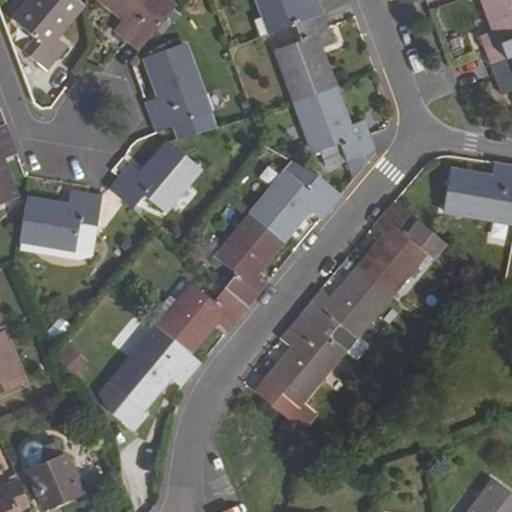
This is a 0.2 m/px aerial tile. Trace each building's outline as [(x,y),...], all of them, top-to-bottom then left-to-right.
[(31,0),(14,21),(35,38),(22,53),(46,72),(67,47),(55,37),(81,4),(76,0),(31,0)] [(113,31),(137,50),(173,9),(162,0),(102,0),(123,18),(113,31)] [(260,37),(270,33),(295,24),(322,13),(317,0),(257,0),(264,16),(254,20),(260,37)] [(511,0),(483,0),(495,30),(480,35),(491,65),(511,57),(511,0)] [(301,40),(276,49),(295,101),(333,87),(318,49),(333,43),(322,13),(295,24),(301,40)] [(146,59),(160,98),(145,104),(156,133),(207,113),(182,45),(146,59)] [(511,57),(491,65),(502,95),(511,90),(511,57)] [(363,121),(348,126),(333,87),(295,101),(314,153),(339,143),(346,160),(374,150),(363,121)] [(0,204),(14,199),(0,159),(0,158),(16,154),(4,125),(0,126),(0,204)] [(141,175),(129,165),(108,189),(131,209),(143,195),(163,211),(199,168),(169,143),(141,175)] [(511,165),(494,163),(492,177),(450,171),(443,211),(511,222),(511,165)] [(320,220),(340,195),(316,176),(305,189),(286,173),(250,216),(280,240),(307,209),(320,220)] [(71,193),(68,208),(26,201),(19,241),(74,250),(79,224),(96,227),(101,198),(71,193)] [(385,237),(359,269),(390,294),(425,252),(434,259),(445,245),(393,201),(373,225),(385,237)] [(266,284),(253,273),(280,240),(250,216),(215,259),(234,276),(224,288),(247,306),(266,284)] [(343,350),(390,294),(359,269),(332,301),(320,290),(299,314),(343,350)] [(226,332),(247,306),(224,288),(212,302),(192,285),(156,328),(186,353),(213,321),(226,332)] [(343,350),(299,314),(279,339),(292,350),(264,381),(295,407),(343,350)] [(199,364),(186,353),(156,328),(102,395),(107,410),(133,430),(147,413),(141,409),(167,377),(180,388),(199,364)] [(0,387),(20,380),(0,332),(0,387)] [(277,340),(257,374),(265,379),(285,345),(277,340)] [(68,346),(56,361),(76,375),(87,360),(68,346)] [(28,468),(26,469),(41,507),(79,492),(63,453),(61,455),(55,440),(40,446),(38,442),(31,439),(24,442),(20,449),(28,468)] [(0,511),(15,511),(15,510),(28,505),(16,478),(3,483),(0,483),(0,511)] [(511,511),(511,494),(499,483),(474,511),(511,511)]
